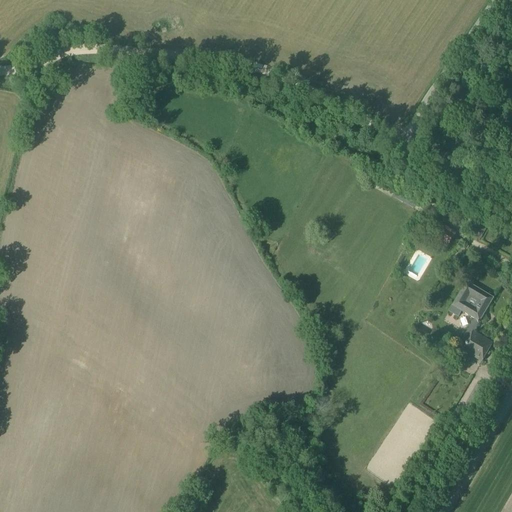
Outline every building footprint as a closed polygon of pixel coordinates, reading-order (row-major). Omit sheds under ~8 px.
[(475,225),(470,235),(482,241),(487,231),(475,225)] [(444,227),(435,242),(448,249),(456,234),(444,227)] [(418,250),(415,265),(425,267),(428,253),(418,250)] [(422,275),(425,271),(413,263),(410,267),(422,275)] [(480,322),(493,299),(466,283),(453,306),(480,322)] [(481,362),(492,344),(472,332),(462,351),(481,362)] [(477,385),(466,405),(479,413),(490,393),(477,385)]
